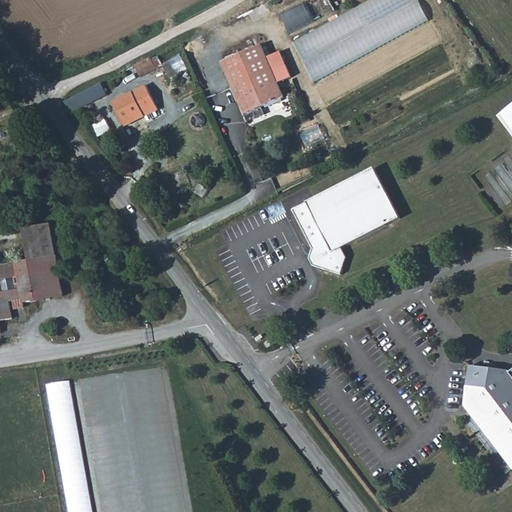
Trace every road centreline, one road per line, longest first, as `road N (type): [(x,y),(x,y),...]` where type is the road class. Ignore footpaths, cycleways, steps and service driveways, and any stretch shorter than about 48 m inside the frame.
road 1 (tertiary): [(0,43),(360,511)]
road 2 (unknown): [(156,246),(254,194),(208,70),(216,32),(211,10)]
road 3 (track): [(41,97),(232,0)]
